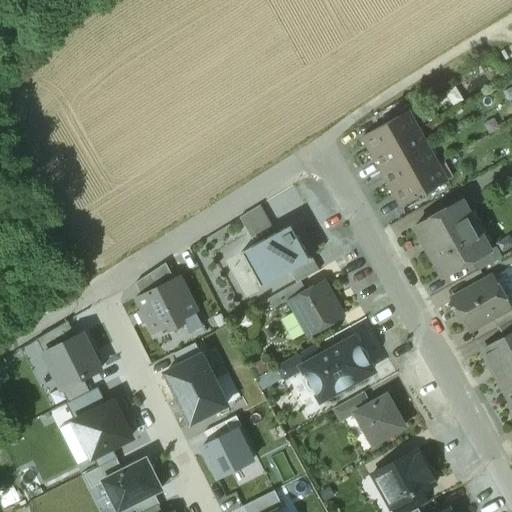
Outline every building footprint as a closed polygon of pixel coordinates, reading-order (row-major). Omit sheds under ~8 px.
[(407,112),(362,137),(401,207),(446,182),(445,181),(442,182),(433,166),(436,164),(433,166),(424,149),(427,147),(426,146),(423,148),(414,132),(417,130),(417,129),(413,131),(404,115),(408,113),(407,112)] [(462,201),(414,227),(415,229),(415,228),(422,242),(428,253),(429,253),(442,276),(441,276),(442,277),(472,260),(490,250),(490,249),(489,249),(462,202),(463,202),(462,201)] [(239,218),(251,239),(272,227),(260,206),(239,218)] [(311,260),(291,225),(241,253),(260,288),(311,260)] [(490,250),(472,260),(478,271),(501,258),(495,247),(490,250)] [(141,295),(173,279),(165,263),(135,283),(141,295)] [(196,312),(179,276),(173,279),(141,295),(136,298),(142,310),(138,312),(144,323),(148,321),(154,333),(168,327),(169,329),(174,331),(182,327),(183,321),(182,319),(196,312)] [(490,278),(454,298),(452,298),(470,330),(471,329),(492,317),(509,308),(508,307),(499,291),(494,294),(487,282),(492,279),(491,277),(490,278)] [(300,281),(269,299),(275,311),(290,303),(289,301),(306,292),(300,281)] [(306,292),(289,301),(290,303),(309,336),(342,317),(323,282),(306,292)] [(511,304),(508,307),(509,308),(492,317),(498,328),(499,328),(511,320),(511,304)] [(511,320),(499,328),(505,338),(511,334),(511,320)] [(36,339),(43,353),(75,337),(67,321),(36,339)] [(75,337),(43,353),(61,389),(83,378),(101,369),(83,333),(75,337)] [(511,334),(505,338),(482,351),(494,372),(511,361),(511,334)] [(323,355),(306,365),(304,366),(304,368),(304,370),(304,371),(318,396),(319,398),(322,398),(324,398),(339,389),(341,390),(345,389),(348,387),(351,385),(353,383),(354,381),(368,374),(369,372),(370,369),(370,367),(368,365),(367,363),(365,361),(362,361),(357,353),(358,350),(358,348),(358,345),(356,343),(354,341),(352,340),(349,341),(323,355)] [(317,345),(276,368),(283,381),(304,370),(304,368),(304,366),(306,365),(323,355),(317,345)] [(213,380),(201,355),(165,373),(177,398),(213,380)] [(511,361),(494,372),(505,393),(511,389),(511,361)] [(83,378),(61,389),(68,402),(90,391),(83,378)] [(213,380),(177,398),(190,423),(226,405),(213,380)] [(106,405),(97,388),(90,391),(68,402),(66,403),(75,421),(106,405)] [(364,392),(332,410),(340,423),(355,414),(355,413),(370,404),(364,392)] [(370,404),(355,413),(355,414),(372,444),(404,427),(386,396),(370,404)] [(106,405),(75,421),(73,421),(92,458),(93,457),(111,448),(131,438),(113,402),(106,405)] [(235,429),(202,446),(218,478),(251,461),(235,429)] [(111,448),(93,457),(98,468),(116,459),(117,458),(111,448)] [(415,450),(372,475),(391,509),(422,491),(434,485),(431,480),(432,479),(419,455),(418,455),(415,450)] [(122,471),(116,459),(98,468),(85,475),(91,487),(103,480),(122,471)] [(122,471),(103,480),(118,511),(133,503),(154,493),(161,489),(145,459),(122,471)] [(274,491),(243,507),(245,511),(274,511),(277,510),(283,508),(274,491)] [(422,491),(391,509),(392,511),(411,511),(418,508),(428,502),(422,491)] [(154,493),(133,503),(137,511),(144,511),(158,505),(160,504),(154,493)]
